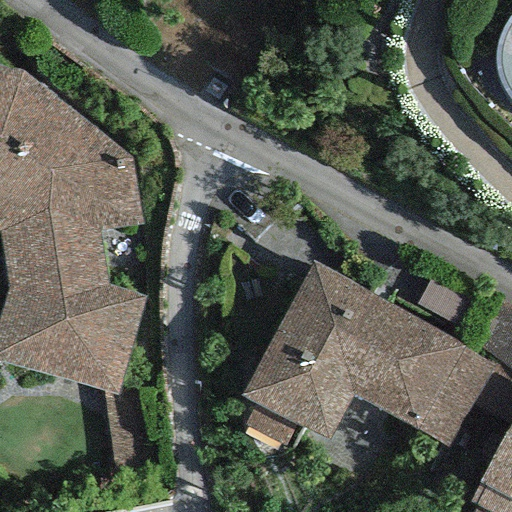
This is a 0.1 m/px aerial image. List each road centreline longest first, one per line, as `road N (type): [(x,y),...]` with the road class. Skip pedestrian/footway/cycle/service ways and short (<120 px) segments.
road 1 (residential): [(226,131),(192,202),(161,425),(190,511)]
road 2 (residential): [(226,131),(511,283)]
road 3 (residential): [(0,7),(226,131)]
